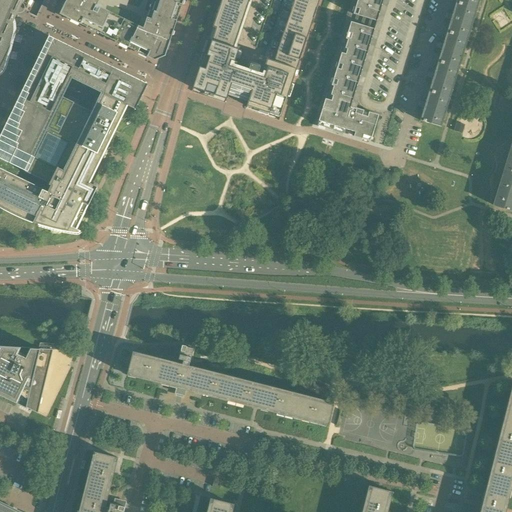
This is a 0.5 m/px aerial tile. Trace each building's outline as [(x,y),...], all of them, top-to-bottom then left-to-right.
[(0,0),(0,73),(1,72),(2,71),(3,70),(4,69),(4,67),(5,65),(13,34),(14,30),(14,27),(13,22),(12,19),(11,17),(10,16),(9,14),(8,13),(7,11),(5,10),(4,9),(7,2),(8,0),(18,0),(25,3),(27,0),(0,0)] [(66,0),(59,14),(154,60),(164,56),(183,0),(66,0)] [(215,18),(208,39),(221,43),(225,45),(233,48),(249,0),(221,0),(219,7),(217,12),(217,13),(215,18)] [(295,0),(293,0),(291,10),(302,13),(313,17),(317,7),(306,3),(295,0)] [(325,99),(317,125),(355,137),(356,132),(371,137),(378,115),(355,108),(358,99),(374,46),(379,32),(382,21),(388,0),(357,0),(353,14),(372,20),(371,22),(370,25),(369,28),(350,22),(327,99),(325,99)] [(440,127),(450,95),(479,0),(456,0),(419,120),(440,127)] [(291,10),(287,20),(299,24),(310,28),(313,17),(302,13),(291,10)] [(287,20),(284,30),(295,34),(307,38),(308,32),(310,29),(310,28),(299,24),(287,20)] [(284,30),(280,40),(292,44),(303,48),(307,38),(295,34),(284,30)] [(0,168),(0,207),(1,208),(6,211),(10,213),(14,215),(19,217),(23,219),(28,221),(32,223),(33,223),(38,224),(38,225),(44,226),(49,228),(54,229),(60,230),(65,231),(71,232),(74,233),(79,223),(92,196),(96,188),(97,187),(94,186),(89,183),(90,180),(98,164),(101,158),(105,149),(112,134),(114,131),(120,120),(127,105),(127,106),(135,109),(140,100),(147,84),(52,38),(31,82),(29,86),(27,90),(25,94),(24,98),(22,102),(21,107),(20,111),(19,116),(18,120),(17,125),(17,130),(16,134),(16,139),(16,144),(16,148),(32,156),(26,171),(26,172),(49,183),(48,192),(0,168)] [(199,67),(192,88),(204,92),(205,89),(215,92),(214,95),(226,99),(227,94),(229,90),(249,97),(248,101),(246,106),(258,110),(259,109),(268,112),(268,113),(280,117),(287,96),(284,95),(288,83),(291,84),(294,75),(296,70),(296,69),(285,65),(282,64),(273,61),(272,61),(267,59),(262,74),(261,77),(257,75),(258,72),(260,67),(250,63),(248,69),(247,72),(232,67),(233,64),(235,59),(240,60),(243,51),(238,49),(236,48),(235,48),(233,48),(225,45),(221,43),(208,39),(208,41),(204,53),(203,55),(206,56),(202,68),(199,67)] [(412,39),(407,48),(412,51),(411,54),(417,58),(424,45),(412,39)] [(280,40),(277,51),(288,55),(300,58),(303,48),(292,44),(280,40)] [(277,51),(273,61),(282,64),(285,65),(296,69),(300,58),(288,55),(277,51)] [(456,122),(454,131),(462,133),(464,125),(456,122)] [(511,211),(511,142),(493,205),(511,211)] [(311,173),(313,166),(305,164),(303,170),(311,173)] [(98,185),(100,182),(103,177),(97,174),(93,182),(98,185)] [(0,395),(38,413),(53,349),(54,344),(40,343),(38,349),(30,348),(28,358),(18,354),(20,347),(0,346),(0,395)] [(133,351),(127,376),(128,373),(177,386),(176,391),(184,393),(186,388),(326,423),(325,426),(326,426),(332,401),(331,401),(331,404),(191,368),(193,362),(190,361),(193,348),(187,347),(184,355),(179,354),(178,359),(183,360),(182,366),(133,354),(134,351),(133,351)] [(501,511),(502,511),(503,508),(511,472),(511,384),(511,390),(483,506),(481,511),(501,511)] [(121,511),(122,511),(121,511),(122,507),(114,505),(115,504),(110,503),(108,508),(103,507),(115,458),(118,458),(93,452),(95,453),(80,511),(121,511)] [(219,488),(221,482),(214,480),(212,487),(219,488)] [(384,511),(390,492),(392,492),(367,486),(370,487),(363,511),(384,511)] [(229,511),(231,504),(234,505),(234,504),(209,498),(209,499),(212,499),(211,503),(208,511),(229,511)]
